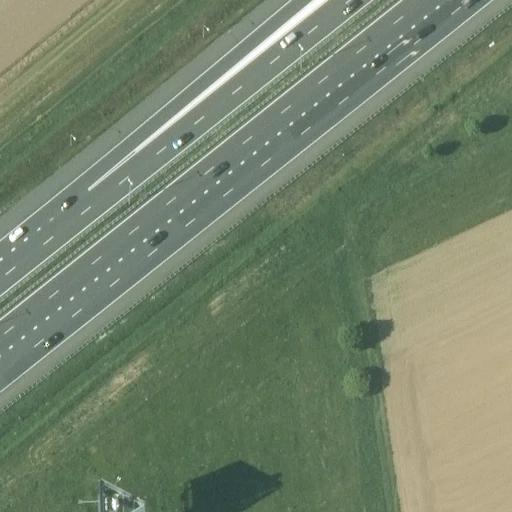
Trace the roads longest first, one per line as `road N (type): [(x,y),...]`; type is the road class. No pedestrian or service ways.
road 1 (motorway): [(0,345),(434,0)]
road 2 (track): [(511,129),(359,206),(348,229),(390,511)]
road 3 (motorway): [(354,0),(0,277)]
road 4 (motorway): [(305,0),(0,267)]
